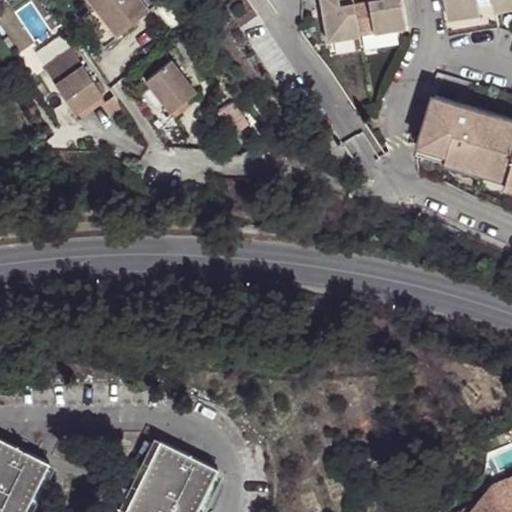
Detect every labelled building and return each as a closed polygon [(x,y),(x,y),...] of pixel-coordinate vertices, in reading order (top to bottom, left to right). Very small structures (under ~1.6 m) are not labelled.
[(29,0),(28,0),(12,10),(35,44),(52,33),(29,0)] [(79,0),(86,8),(109,35),(139,8),(132,0),(79,0)] [(356,37),(349,0),(317,0),(325,42),(356,37)] [(367,0),(374,34),(405,28),(400,0),(367,0)] [(444,0),(449,21),(480,15),(477,0),(444,0)] [(511,0),(490,0),(492,13),(511,9),(511,0)] [(109,35),(86,8),(81,13),(72,20),(95,46),(109,35)] [(30,60),(38,71),(65,51),(56,40),(30,60)] [(100,98),(65,51),(38,71),(73,118),(75,116),(97,100),(100,98)] [(167,109),(185,94),(192,89),(165,57),(140,78),(167,109)] [(189,99),(185,94),(167,109),(170,115),(189,99)] [(511,118),(433,95),(432,100),(417,155),(415,157),(420,175),(443,182),(449,163),(480,172),(484,160),(495,163),(493,171),(511,176),(509,181),(511,181),(511,118)] [(111,99),(100,107),(113,124),(124,115),(111,99)] [(97,100),(75,116),(78,120),(100,104),(97,100)] [(495,163),(484,160),(480,172),(509,181),(511,176),(493,171),(495,163)] [(23,511),(47,462),(0,439),(0,511),(23,511)] [(159,440),(123,511),(195,511),(217,470),(159,440)] [(474,511),(511,511),(511,479),(494,488),(483,500),(474,511)] [(474,511),(483,500),(466,511),(474,511)]
